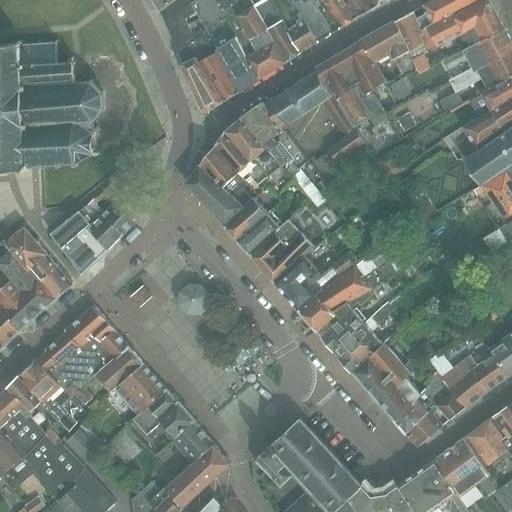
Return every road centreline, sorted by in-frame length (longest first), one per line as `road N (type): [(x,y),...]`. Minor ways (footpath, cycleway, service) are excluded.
road 1 (residential): [(183,130),(204,129),(416,0)]
road 2 (residential): [(165,216),(0,371)]
road 3 (residential): [(295,376),(286,345),(165,216)]
road 4 (residential): [(183,130),(176,98),(125,0)]
road 5 (residential): [(400,465),(376,456),(314,385),(295,376)]
